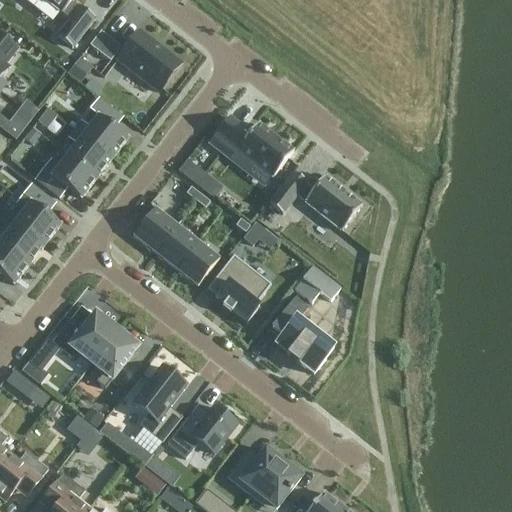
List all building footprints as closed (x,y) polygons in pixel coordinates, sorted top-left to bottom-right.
[(70,4),(73,0),(41,0),(69,22),(56,39),(71,50),(94,20),(79,9),(78,10),(70,4)] [(117,62),(158,95),(180,67),(139,34),(117,62)] [(0,80),(8,70),(3,67),(16,51),(0,38),(0,80)] [(80,124),(74,132),(111,161),(127,141),(113,130),(122,120),(98,101),(89,112),(96,118),(88,130),(80,124)] [(46,131),(56,119),(47,111),(46,111),(37,124),(46,131)] [(272,180),(292,154),(257,127),(250,136),(229,120),(209,146),(245,175),(253,165),(272,180)] [(11,124),(4,133),(15,142),(22,132),(11,124)] [(75,146),(66,157),(96,181),(111,161),(74,132),(68,140),(75,146)] [(80,201),(96,181),(66,157),(50,178),(80,201)] [(221,190),(194,170),(192,173),(183,166),(177,173),(213,201),(221,190)] [(293,175),(268,207),(281,217),(296,198),(304,204),(303,205),(341,234),(361,208),(324,179),(312,194),(305,187),(306,185),(293,175)] [(195,198),(197,195),(200,191),(190,184),(185,191),(194,197),(195,198)] [(54,206),(31,187),(16,206),(23,212),(14,224),(44,247),(60,227),(46,216),(54,206)] [(209,199),(200,191),(197,195),(195,198),(205,205),(209,199)] [(135,233),(156,249),(176,223),(155,207),(135,233)] [(246,219),(237,212),(232,218),(241,225),(246,219)] [(197,239),(176,223),(156,249),(177,265),(197,239)] [(14,224),(0,241),(0,244),(29,267),(44,247),(14,224)] [(255,226),(243,241),(252,248),(264,233),(255,226)] [(218,255),(197,239),(177,265),(198,281),(218,255)] [(0,277),(13,287),(29,267),(0,244),(0,277)] [(228,283),(213,302),(245,327),(258,310),(254,308),(270,288),(233,258),(219,276),(228,283)] [(281,340),(275,348),(287,357),(285,359),(298,369),(299,367),(313,377),(332,352),(297,324),(308,311),(294,300),(270,331),(281,340)] [(79,357),(90,366),(116,333),(108,327),(95,317),(83,333),(69,322),(50,346),(72,362),(79,357)] [(116,333),(90,366),(100,373),(95,385),(104,391),(137,350),(123,339),(116,333)] [(186,388),(163,370),(134,407),(149,419),(141,429),(161,445),(181,420),(169,410),(186,388)] [(213,456),(236,427),(213,410),(207,417),(196,409),(166,447),(185,462),(198,445),(213,456)] [(0,467),(8,456),(0,449),(0,448),(6,441),(0,435),(0,467)] [(247,453),(226,480),(251,500),(254,496),(275,511),(300,481),(298,479),(300,478),(286,467),(285,468),(265,453),(257,462),(247,453)] [(8,456),(0,467),(0,500),(4,504),(17,488),(28,496),(47,472),(24,455),(18,464),(8,456)] [(86,511),(88,511),(77,503),(84,494),(61,477),(39,505),(48,511),(86,511)] [(230,511),(205,492),(194,506),(201,511),(230,511)] [(344,511),(323,495),(309,511),(344,511)]
